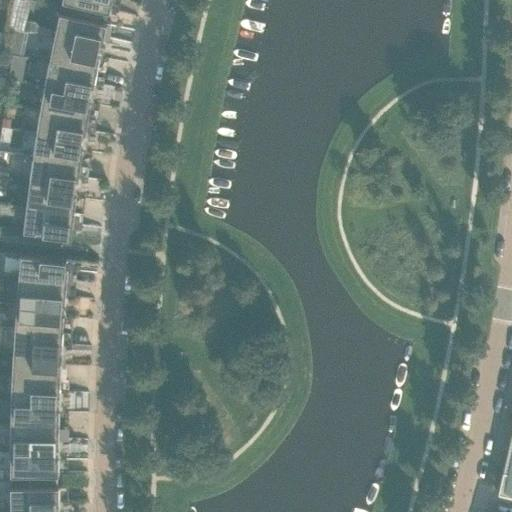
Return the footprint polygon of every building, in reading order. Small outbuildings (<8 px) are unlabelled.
[(63,0),(108,10),(110,0),(63,0)] [(54,37),(98,46),(100,38),(102,39),(106,22),(59,12),(54,37)] [(11,15),(9,28),(11,28),(24,31),(24,30),(26,20),(26,18),(11,15)] [(26,20),(24,30),(33,32),(35,22),(26,20)] [(97,54),(98,46),(54,37),(49,60),(96,70),(99,54),(97,54)] [(93,85),(96,70),(49,60),(45,84),(89,92),(90,85),(93,85)] [(88,100),(89,92),(45,84),(40,108),(88,116),(90,101),(88,100)] [(85,132),(88,116),(40,108),(40,112),(37,132),(81,139),(82,131),(85,132)] [(80,147),(81,139),(37,132),(33,156),(80,163),(82,147),(80,147)] [(78,179),(80,163),(33,156),(31,170),(29,180),(74,186),(75,178),(78,179)] [(0,175),(7,177),(8,168),(0,166),(0,175)] [(73,194),(74,186),(29,180),(26,204),(74,210),(76,194),(73,194)] [(72,226),(74,210),(26,204),(23,229),(68,234),(69,225),(72,226)] [(18,278),(66,283),(67,267),(65,267),(65,258),(21,253),(18,278)] [(64,298),(66,283),(18,278),(16,303),(61,306),(62,298),(64,298)] [(61,314),(61,306),(16,303),(16,312),(15,327),(62,330),(63,314),(61,314)] [(61,346),(62,330),(15,327),(13,351),(58,353),(59,345),(61,346)] [(58,361),(58,353),(13,351),(12,372),(12,375),(60,377),(60,362),(58,361)] [(59,393),(60,377),(12,375),(11,400),(56,401),(56,393),(59,393)] [(56,409),(56,401),(11,400),(10,424),(58,425),(59,409),(56,409)] [(58,440),(58,425),(10,424),(10,448),(55,448),(56,440),(58,440)] [(55,456),(55,448),(10,448),(10,473),(58,473),(58,456),(55,456)] [(511,472),(507,471),(507,470),(503,469),(497,492),(511,494),(511,472)] [(11,511),(56,510),(56,502),(58,502),(58,485),(10,486),(11,511)]
